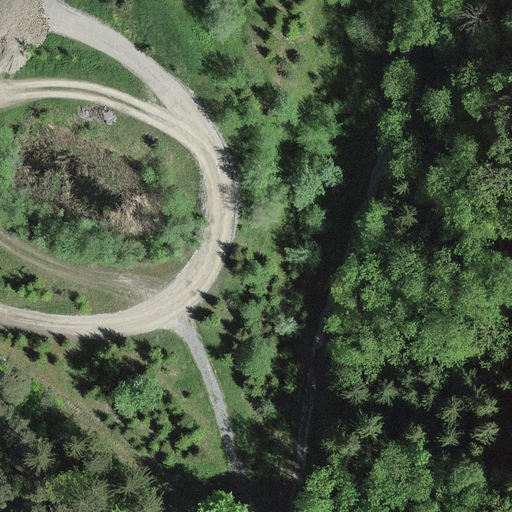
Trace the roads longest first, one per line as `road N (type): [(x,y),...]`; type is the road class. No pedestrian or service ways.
road 1 (track): [(27,0),(32,14),(109,33),(168,87),(207,141),(224,203),(205,276),(159,319),(87,329),(0,306)]
road 2 (track): [(300,511),(336,245),(395,0)]
road 3 (track): [(159,319),(184,335),(206,366),(252,511)]
road 4 (track): [(0,96),(27,83),(92,87),(194,124)]
road 5 (track): [(183,297),(75,273),(0,225)]
